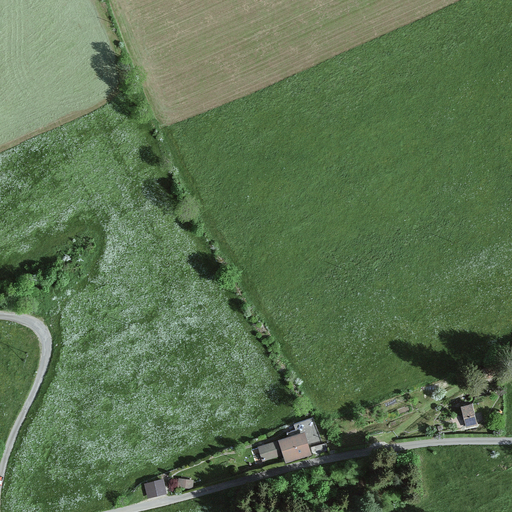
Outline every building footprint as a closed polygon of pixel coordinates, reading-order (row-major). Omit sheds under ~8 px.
[(498,374),(494,363),(481,369),(485,379),(498,374)] [(472,402),(460,404),(466,426),(477,424),(472,402)] [(305,432),(279,438),(279,440),(257,446),(261,461),(284,456),(286,463),(311,456),(305,432)] [(193,479),(178,477),(177,485),(192,487),(193,479)] [(163,478),(144,483),(148,497),(166,492),(163,478)]
